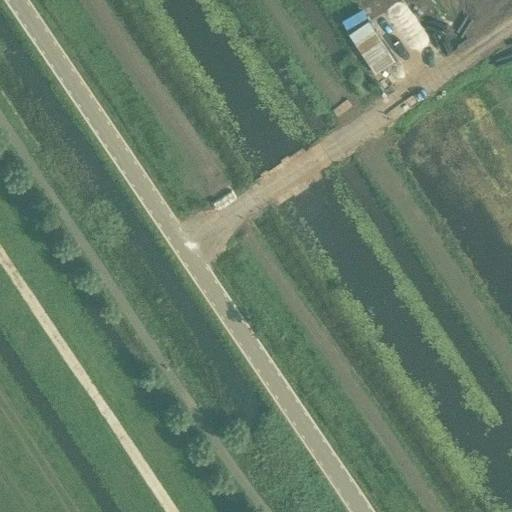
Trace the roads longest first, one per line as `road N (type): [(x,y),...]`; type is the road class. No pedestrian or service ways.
road 1 (tertiary): [(17,0),(361,511)]
road 2 (track): [(0,255),(171,511)]
